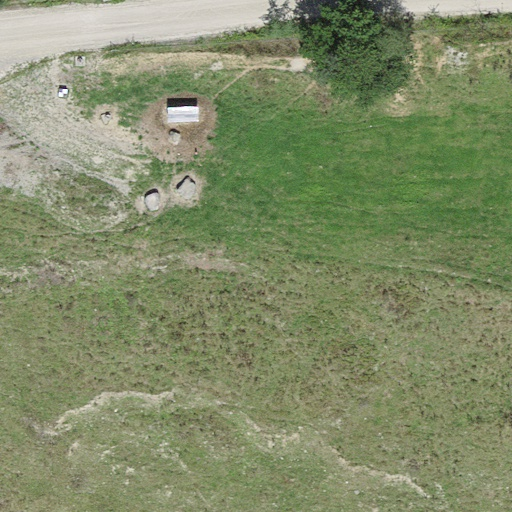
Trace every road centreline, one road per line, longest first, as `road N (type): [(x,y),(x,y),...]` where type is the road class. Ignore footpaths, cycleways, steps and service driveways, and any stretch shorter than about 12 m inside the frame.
road 1 (track): [(511,8),(229,30)]
road 2 (track): [(0,26),(229,30)]
